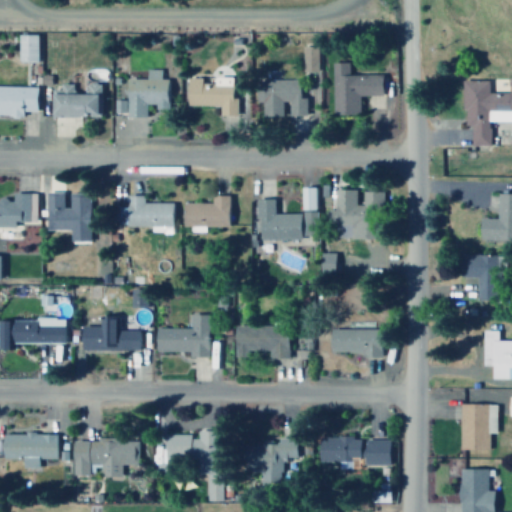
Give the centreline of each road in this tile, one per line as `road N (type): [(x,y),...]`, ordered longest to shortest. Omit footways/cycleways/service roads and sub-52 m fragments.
road 1 (residential): [(408,511),(410,0)]
road 2 (residential): [(413,157),(0,158)]
road 3 (residential): [(411,395),(0,393)]
road 4 (residential): [(351,0),(313,14),(0,5)]
